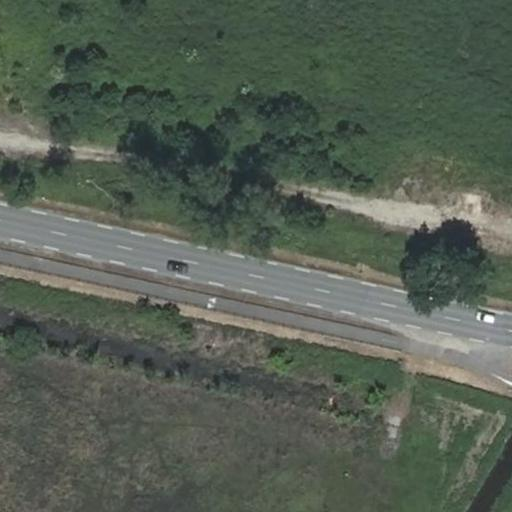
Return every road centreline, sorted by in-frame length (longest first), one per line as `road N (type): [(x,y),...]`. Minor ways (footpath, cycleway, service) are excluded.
road 1 (track): [(511,254),(0,138)]
road 2 (secondary): [(511,332),(0,219)]
